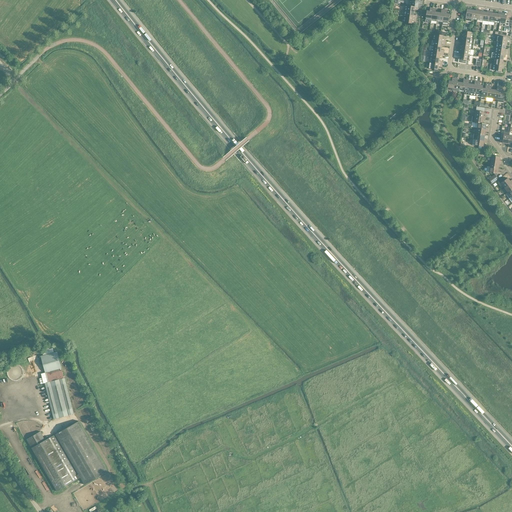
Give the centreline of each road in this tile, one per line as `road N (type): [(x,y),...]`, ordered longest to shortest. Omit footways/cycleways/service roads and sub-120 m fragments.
road 1 (trunk): [(112,0),(230,143),(511,449)]
road 2 (trunk): [(511,443),(294,209),(117,0)]
